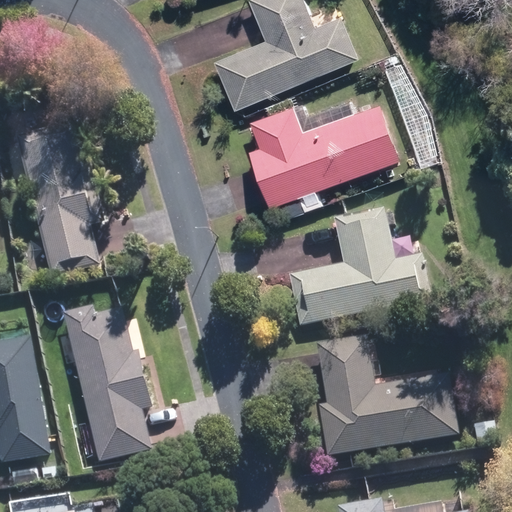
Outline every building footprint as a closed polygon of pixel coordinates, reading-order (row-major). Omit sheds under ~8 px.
[(216,59),(237,110),(362,59),(344,15),(319,25),(308,0),(250,0),(266,38),(216,59)] [(251,152),(271,207),(401,158),(381,105),(362,112),(356,97),(311,114),(306,100),(252,120),(263,148),(251,152)] [(70,124),(22,136),(55,278),(106,267),(96,225),(114,221),(104,181),(84,185),(70,124)] [(291,275),(302,326),(436,299),(426,249),(397,255),(388,210),(337,220),(345,264),(291,275)] [(102,307),(66,315),(101,464),(167,449),(163,430),(148,433),(143,413),(155,410),(141,351),(136,352),(126,310),(104,315),(102,307)] [(322,405),(329,456),(461,438),(452,375),(381,385),(373,334),(320,342),(329,404),(322,405)] [(52,456),(32,338),(0,343),(0,440),(4,464),(52,456)] [(497,411),(473,414),(477,444),(501,440),(497,411)] [(77,511),(74,492),(11,501),(12,511),(77,511)] [(444,511),(443,502),(399,509),(397,499),(339,508),(339,511),(444,511)]
